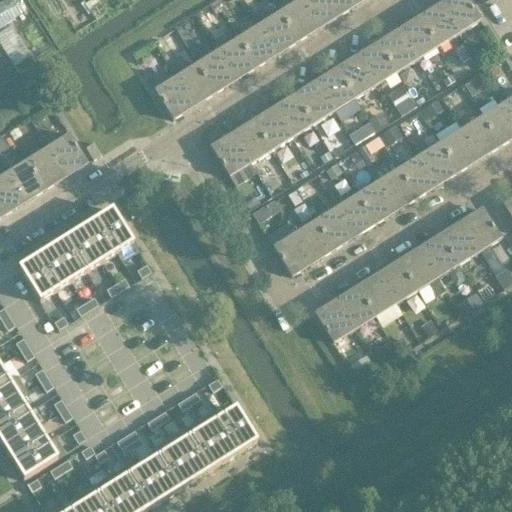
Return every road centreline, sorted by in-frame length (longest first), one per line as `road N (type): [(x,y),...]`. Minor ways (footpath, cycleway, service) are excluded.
road 1 (residential): [(177,136),(280,290),(301,297),(429,221),(511,158)]
road 2 (residential): [(420,0),(369,15),(177,136)]
road 3 (residential): [(177,136),(0,248)]
